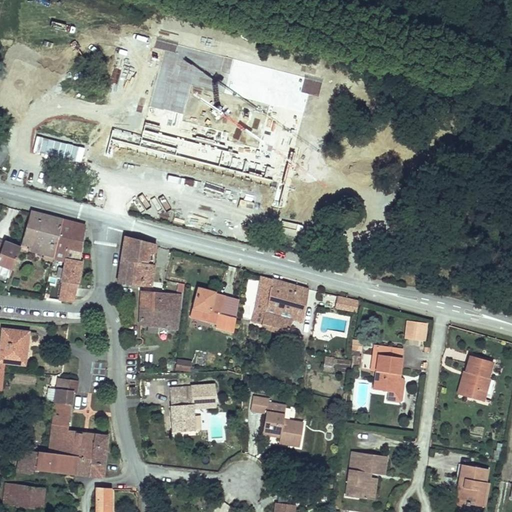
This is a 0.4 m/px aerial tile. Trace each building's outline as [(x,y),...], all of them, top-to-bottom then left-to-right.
[(236,74),(226,105),(257,114),(267,83),(236,74)] [(37,105),(34,117),(65,123),(67,111),(37,105)] [(239,160),(251,132),(234,125),(223,153),(239,160)] [(289,161),(294,150),(288,147),(282,158),(289,161)] [(371,170),(379,156),(367,150),(360,164),(371,170)] [(297,154),(294,162),(306,167),(309,159),(297,154)] [(25,172),(27,166),(11,161),(10,167),(25,172)] [(333,182),(339,170),(322,161),(316,172),(333,182)] [(340,179),(336,189),(346,192),(349,182),(340,179)] [(63,222),(63,220),(31,212),(22,245),(30,247),(29,250),(44,254),(54,257),(63,222)] [(73,224),(63,222),(54,257),(54,258),(59,260),(65,262),(66,259),(65,259),(65,258),(67,248),(80,251),(85,226),(73,223),(73,224)] [(155,252),(156,244),(125,236),(118,283),(131,285),(133,262),(146,264),(148,264),(149,252),(155,252)] [(0,274),(9,278),(20,248),(12,245),(11,247),(3,244),(3,246),(0,244),(0,274)] [(62,281),(77,284),(82,262),(79,261),(80,251),(67,248),(65,258),(65,259),(66,259),(65,262),(62,279),(62,281)] [(62,279),(65,262),(59,260),(56,277),(62,279)] [(151,287),(154,265),(148,264),(146,264),(133,262),(131,285),(151,287)] [(302,322),(307,290),(262,277),(256,309),(252,322),(267,326),(266,330),(279,333),(280,329),(290,332),(291,329),(289,328),(291,319),(302,322)] [(220,314),(224,298),(215,296),(206,293),(207,291),(198,288),(192,313),(191,312),(190,317),(205,321),(208,311),(220,314)] [(179,312),(180,295),(142,292),(141,308),(179,312)] [(358,301),(339,297),(336,308),(355,312),(358,301)] [(177,329),(179,312),(141,308),(140,325),(148,326),(153,326),(158,327),(177,329)] [(423,340),(425,324),(409,323),(407,338),(423,340)] [(0,389),(2,390),(5,362),(25,365),(28,332),(3,329),(0,351),(0,389)] [(360,351),(362,341),(354,340),(353,350),(360,351)] [(376,372),(380,346),(374,345),(370,371),(376,372)] [(403,350),(380,346),(374,390),(388,392),(386,401),(399,403),(402,401),(404,382),(402,379),(394,378),(395,374),(399,375),(403,350)] [(360,351),(353,350),(351,365),(360,368),(362,356),(359,356),(360,351)] [(483,401),(490,378),(488,378),(493,362),(470,356),(466,371),(469,372),(463,396),(483,401)] [(333,371),(334,359),(325,358),(324,370),(333,371)] [(190,371),(191,362),(177,360),(176,369),(190,371)] [(463,396),(469,372),(466,371),(464,371),(458,394),(463,396)] [(58,390),(56,407),(71,408),(72,392),(75,392),(77,381),(60,379),(58,390)] [(195,431),(193,405),(216,404),(215,385),(170,388),(170,396),(173,396),(173,406),(171,406),(173,432),(195,431)] [(56,407),(58,390),(48,389),(46,405),(54,406),(56,407)] [(303,423),(284,420),(286,406),(268,403),(269,399),(253,397),(251,410),(266,413),(263,430),(281,433),(280,438),(279,443),(300,446),(303,423)] [(93,451),(95,435),(68,432),(71,408),(56,407),(54,406),(53,415),(55,415),(51,453),(76,456),(78,449),(87,450),(93,451)] [(107,437),(95,435),(93,451),(87,450),(86,458),(88,458),(87,462),(104,464),(107,437)] [(77,474),(78,461),(87,462),(88,458),(86,458),(87,450),(78,449),(76,456),(51,453),(39,452),(38,457),(25,455),(21,454),(18,471),(30,474),(31,469),(36,469),(77,474)] [(370,500),(373,478),(368,477),(369,473),(385,475),(388,457),(353,452),(348,485),(354,486),(353,497),(370,500)] [(87,462),(78,461),(77,474),(103,477),(104,464),(87,462)] [(482,506),(486,482),(488,469),(462,465),(453,511),(464,511),(466,504),(482,506)] [(486,507),(490,483),(486,482),(482,506),(486,507)] [(10,505),(13,485),(7,484),(4,504),(10,505)] [(41,509),(42,496),(24,494),(25,486),(13,485),(10,505),(41,509)] [(42,496),(44,489),(25,486),(24,494),(42,496)] [(110,511),(111,489),(97,488),(96,511),(110,511)] [(294,511),(295,505),(276,503),(274,511),(294,511)]
